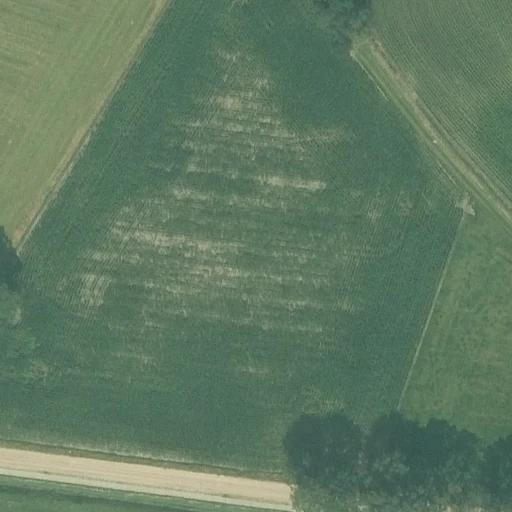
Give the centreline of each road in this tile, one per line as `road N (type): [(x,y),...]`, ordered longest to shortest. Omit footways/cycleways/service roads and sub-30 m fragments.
road 1 (track): [(414,511),(0,457)]
road 2 (track): [(329,0),(511,223)]
